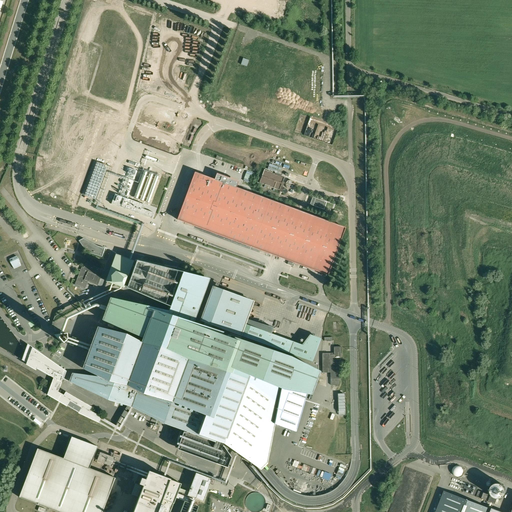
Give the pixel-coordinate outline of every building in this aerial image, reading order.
[(243,58),(241,65),(246,67),(249,60),(243,58)] [(236,188),(238,182),(216,174),(214,180),(194,173),(177,220),(328,275),(345,228),(236,188)] [(315,198),(312,206),(324,210),(326,202),(315,198)] [(83,238),(79,241),(86,252),(102,257),(105,248),(98,246),(83,238)] [(16,256),(10,259),(10,263),(14,269),(21,266),(18,259),(16,256)] [(82,267),(76,281),(83,283),(84,280),(97,286),(94,294),(100,297),(107,280),(114,283),(116,278),(108,275),(108,274),(110,271),(106,270),(106,272),(86,263),(83,268),(82,267)] [(146,306),(145,307),(182,321),(181,321),(188,324),(189,324),(189,323),(192,324),(192,322),(193,323),(209,279),(182,272),(168,311),(146,306)] [(209,335),(213,326),(305,359),(310,348),(301,344),(244,324),(253,301),(214,287),(201,321),(205,323),(202,332),(190,328),(192,324),(189,323),(189,324),(188,324),(181,321),(182,321),(145,307),(112,299),(104,321),(143,336),(143,338),(141,342),(125,334),(99,328),(84,369),(97,375),(97,376),(72,373),(70,380),(119,403),(129,406),(131,407),(132,407),(133,408),(164,422),(224,444),(260,469),(266,463),(267,459),(266,459),(273,421),(282,425),(281,426),(285,427),(295,431),(306,394),(310,395),(318,372),(310,369),(245,344),(240,346),(209,335)] [(59,334),(57,338),(62,343),(67,339),(66,333),(59,334)] [(330,379),(341,378),(340,359),(341,359),(341,346),(334,347),(334,354),(330,354),(329,353),(322,353),(322,373),(330,373),(330,379)] [(63,379),(66,371),(41,354),(27,352),(24,362),(53,378),(47,395),(67,406),(67,405),(79,412),(78,413),(99,423),(101,419),(120,431),(133,408),(132,407),(131,407),(119,428),(89,410),(91,407),(65,392),(64,395),(58,392),(63,379)] [(97,446),(71,436),(63,458),(37,449),(19,497),(58,511),(102,511),(115,478),(89,468),(97,446)] [(169,479),(148,471),(132,511),(169,511),(181,483),(169,479)] [(324,472),(322,478),(329,481),(331,474),(324,472)] [(188,492),(187,495),(203,501),(211,479),(195,473),(188,492)] [(476,496),(479,487),(467,483),(464,491),(476,496)] [(490,491),(490,492),(489,494),(480,491),(477,497),(496,504),(498,498),(499,498),(500,498),(501,498),(502,497),(503,496),(504,496),(504,495),(505,494),(505,493),(505,492),(505,491),(505,490),(505,489),(505,488),(505,487),(504,486),(504,485),(503,485),(502,484),(501,483),(500,483),(499,483),(498,483),(497,483),(496,483),(495,483),(494,483),(494,484),(493,484),(492,485),(491,486),(490,487),(490,488),(490,489),(490,490),(490,491)] [(511,511),(511,510),(511,511),(503,511),(491,507),(491,508),(444,491),(436,511),(511,511)]
